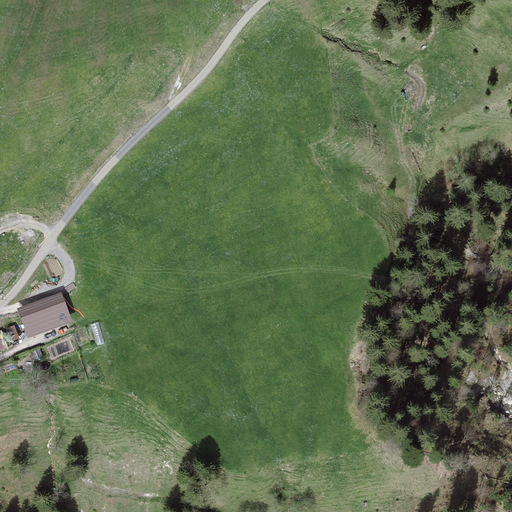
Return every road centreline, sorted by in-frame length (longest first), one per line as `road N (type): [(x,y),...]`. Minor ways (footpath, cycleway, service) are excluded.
road 1 (track): [(263,0),(52,233)]
road 2 (track): [(382,281),(430,199),(511,169)]
road 3 (track): [(0,310),(49,294),(67,279),(69,266),(46,243)]
